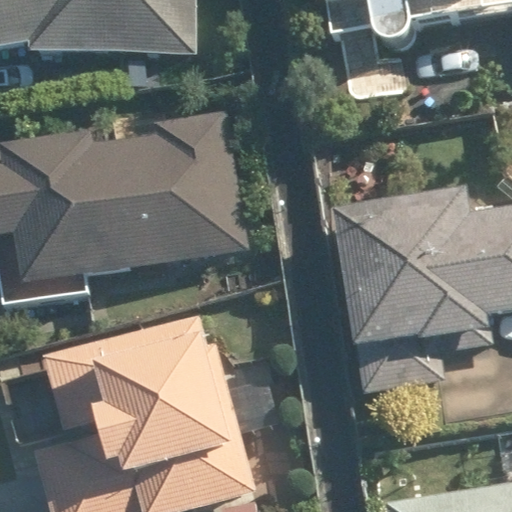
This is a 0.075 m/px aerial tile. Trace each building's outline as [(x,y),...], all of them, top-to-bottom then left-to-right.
[(0,0),(0,54),(206,59),(207,0),(0,0)] [(511,0),(337,0),(347,47),(511,15),(511,0)] [(234,121),(0,151),(0,217),(3,240),(38,236),(45,284),(252,257),(234,121)] [(511,320),(511,218),(492,222),(487,191),(356,213),(379,353),(510,332),(508,321),(511,320)] [(265,511),(209,311),(51,355),(75,444),(36,455),(51,511),(265,511)] [(511,511),(511,491),(408,506),(408,511),(511,511)]
